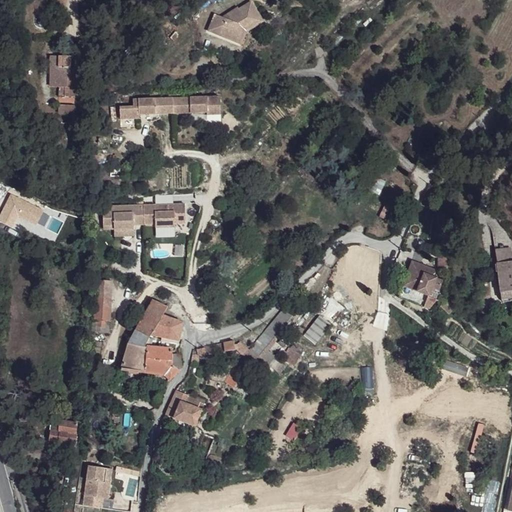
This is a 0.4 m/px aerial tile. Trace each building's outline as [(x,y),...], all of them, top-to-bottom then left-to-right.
[(222,21),(215,17),(208,34),(236,46),(242,33),(237,31),(239,28),(244,31),(260,21),(250,5),(239,13),(238,11),(229,17),(230,19),(226,22),(222,21)] [(242,33),(236,46),(241,48),(246,35),(263,25),(260,21),(244,31),(239,28),(237,31),(242,33)] [(59,99),(77,98),(77,77),(72,77),(72,58),(50,58),(50,69),(51,69),(57,69),(57,89),(60,89),(59,99)] [(118,119),(137,119),(137,115),(205,114),(205,116),(219,116),(218,99),(131,100),(131,108),(118,108),(118,119)] [(77,117),(77,107),(59,106),(59,116),(77,117)] [(205,116),(205,125),(219,124),(219,116),(205,116)] [(182,165),(184,186),(201,185),(199,163),(182,165)] [(385,185),(369,178),(363,190),(379,198),(385,185)] [(143,207),(102,208),(102,228),(113,227),(113,231),(133,230),(132,227),(143,227),(154,227),(154,230),(173,230),(173,226),(184,226),(183,207),(165,207),(165,210),(162,210),(161,207),(143,207)] [(498,247),(502,296),(511,294),(511,257),(511,246),(498,247)] [(447,271),(445,261),(438,261),(439,272),(447,271)] [(435,305),(428,300),(430,295),(431,291),(433,288),(437,290),(440,291),(443,282),(433,277),(435,270),(427,267),(426,270),(423,269),(424,266),(413,262),(409,271),(412,272),(410,278),(406,280),(404,286),(400,298),(431,309),(435,305)] [(94,321),(109,323),(112,282),(96,281),(94,321)] [(163,316),(169,307),(153,300),(129,344),(145,348),(145,347),(151,336),(163,316)] [(455,309),(447,300),(440,306),(448,315),(455,309)] [(299,311),(289,303),(251,350),(260,358),(299,311)] [(302,313),(299,311),(260,358),(264,360),(278,342),(285,334),(302,313)] [(179,341),(184,323),(163,316),(151,336),(179,341)] [(335,326),(321,353),(333,359),(348,332),(335,326)] [(235,350),(234,341),(217,345),(205,347),(205,348),(206,354),(207,355),(218,353),(231,351),(235,350)] [(248,348),(241,342),(238,345),(237,350),(244,355),(248,348)] [(170,381),(179,371),(172,366),(172,356),(172,350),(172,349),(145,347),(145,348),(129,344),(128,345),(128,348),(121,371),(145,373),(164,376),(170,381)] [(198,356),(206,354),(205,348),(197,350),(198,355),(198,356)] [(251,350),(248,348),(244,355),(243,356),(254,365),(260,358),(251,350)] [(296,366),(302,357),(290,349),(284,359),(296,366)] [(231,351),(218,353),(219,362),(232,360),(231,351)] [(179,371),(182,367),(180,354),(176,355),(172,356),(172,366),(179,371)] [(248,366),(240,360),(225,381),(233,387),(248,366)] [(176,391),(166,415),(180,421),(189,425),(195,427),(204,405),(192,400),(194,397),(188,395),(188,396),(176,391)] [(28,422),(30,393),(22,393),(19,421),(28,422)] [(205,401),(194,397),(192,400),(204,405),(205,401)] [(58,425),(50,424),(49,431),(51,431),(49,440),(75,444),(77,435),(76,435),(78,424),(59,421),(58,425)] [(187,431),(189,425),(180,421),(177,427),(187,431)] [(294,439),(300,426),(292,422),(286,436),(294,439)] [(220,444),(215,442),(212,451),(217,453),(220,444)] [(401,461),(388,511),(410,511),(421,466),(401,461)] [(109,494),(111,477),(106,477),(108,464),(89,462),(84,501),(103,504),(104,493),(109,494)] [(235,488),(210,489),(210,499),(236,498),(235,488)] [(191,501),(190,493),(166,494),(166,503),(191,501)]
